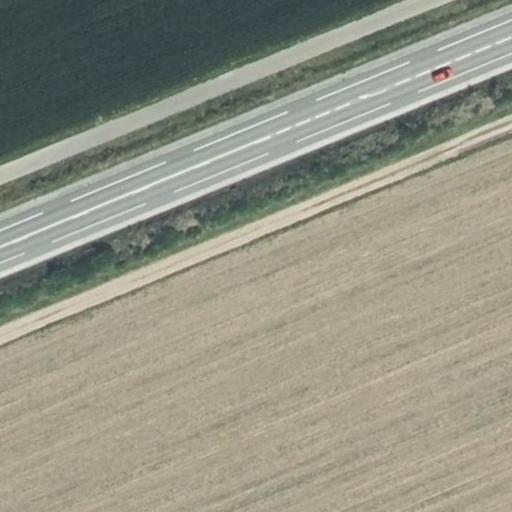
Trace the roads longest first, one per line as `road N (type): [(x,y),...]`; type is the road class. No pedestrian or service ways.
road 1 (secondary): [(0,246),(511,37)]
road 2 (track): [(0,336),(511,129)]
road 3 (track): [(441,0),(0,176)]
